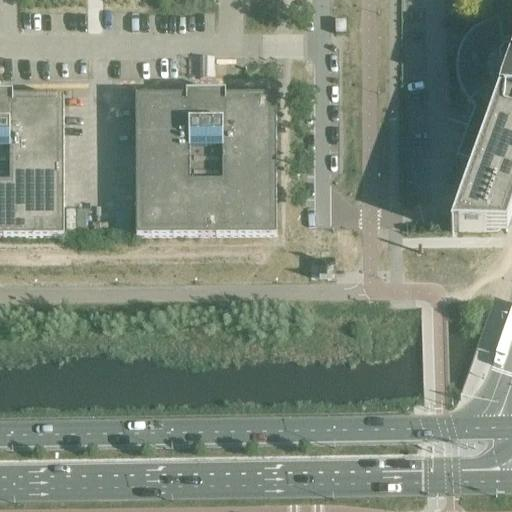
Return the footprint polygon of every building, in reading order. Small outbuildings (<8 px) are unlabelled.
[(346,36),(346,22),(335,22),(335,36),(346,36)] [(507,233),(511,219),(511,48),(506,49),(503,34),(485,42),(476,31),(473,34),(471,36),(469,39),(467,41),(464,45),(463,47),(461,51),(460,54),(459,57),(459,59),(458,63),(457,66),(457,70),(457,74),(457,75),(458,79),(458,83),(459,84),(460,88),(461,91),(462,93),(464,98),(467,102),(470,105),(474,101),(477,104),(479,106),(480,107),(481,107),(483,109),(486,110),(488,111),(491,112),(494,113),(457,217),(451,234),(452,235),(453,234),(507,233)] [(277,239),(276,98),(226,99),(226,94),(186,95),(186,99),(136,99),(136,239),(277,239)] [(0,239),(64,240),(64,99),(13,99),(13,95),(0,95),(0,239)] [(457,217),(494,113),(491,112),(488,111),(486,110),(483,109),(481,107),(480,107),(479,106),(477,104),(456,163),(456,192),(457,217)] [(108,239),(108,226),(93,226),(93,239),(108,239)]
